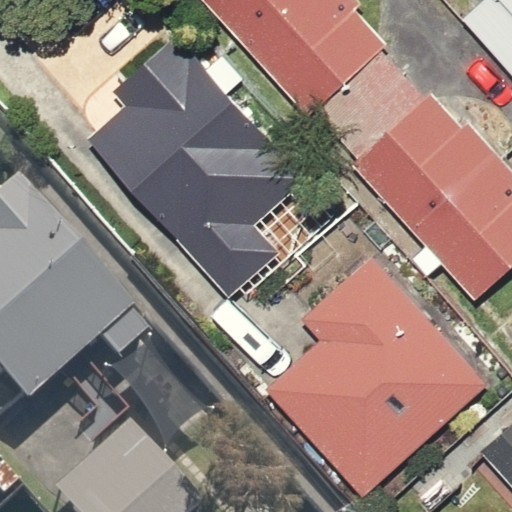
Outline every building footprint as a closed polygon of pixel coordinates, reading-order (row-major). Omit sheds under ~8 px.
[(511,168),(359,0),(215,0),(478,289),(511,257),(511,168)] [(511,0),(463,0),(449,14),(511,79),(511,0)] [(134,83),(85,127),(228,287),(284,238),(250,201),(297,159),(168,15),(116,62),(134,83)] [(111,358),(151,322),(9,160),(0,168),(0,386),(12,400),(73,347),(89,333),(111,358)] [(244,305),(228,287),(200,313),(354,486),(485,369),(346,213),(244,305)] [(511,323),(502,332),(511,342),(511,323)] [(73,347),(12,400),(0,410),(0,457),(43,507),(57,495),(72,511),(178,511),(200,493),(73,347)]
